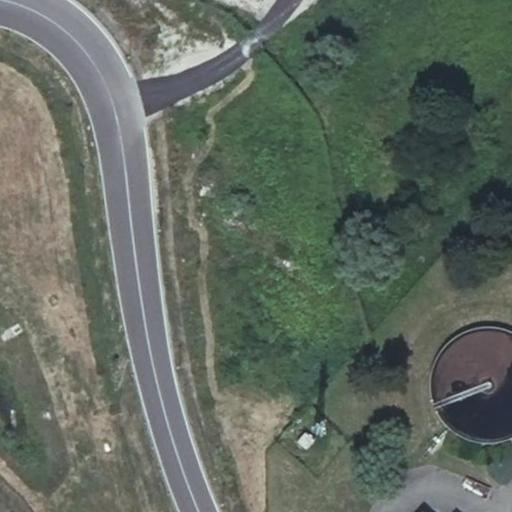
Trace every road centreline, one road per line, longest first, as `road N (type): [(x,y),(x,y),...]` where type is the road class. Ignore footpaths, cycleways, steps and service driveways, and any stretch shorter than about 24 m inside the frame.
road 1 (unclassified): [(204,511),(184,470),(147,311),(122,118),(78,36),(0,4)]
road 2 (track): [(293,0),(227,66),(122,118)]
